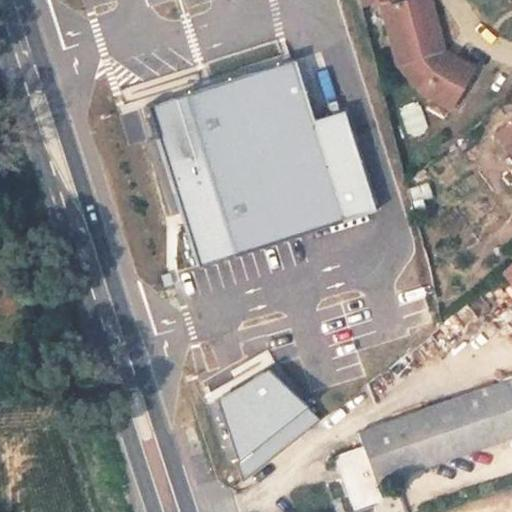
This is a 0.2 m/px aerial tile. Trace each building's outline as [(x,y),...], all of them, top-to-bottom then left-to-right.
[(404,59),(440,37),(429,0),(394,0),(391,1),(390,0),(360,0),(361,1),(362,0),(379,0),(397,63),(404,59)] [(504,31),(511,26),(511,0),(502,0),(489,8),(504,31)] [(434,53),(443,49),(440,37),(404,59),(408,73),(425,83),(423,89),(449,105),(464,80),(438,63),(434,53)] [(438,63),(464,80),(471,67),(443,49),(434,53),(438,63)] [(349,221),(299,58),(145,105),(195,268),(349,221)] [(511,147),(511,114),(496,127),(511,147)] [(511,255),(497,268),(511,285),(511,255)] [(511,366),(504,369),(507,378),(357,429),(361,440),(330,451),(350,507),(378,495),(374,481),(511,433),(511,366)]
